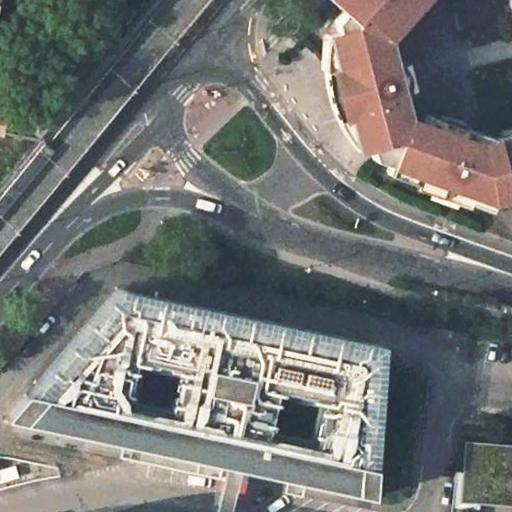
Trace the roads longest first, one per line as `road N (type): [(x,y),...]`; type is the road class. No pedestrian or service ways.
road 1 (secondary): [(142,117),(186,164),(283,228),(493,281)]
road 2 (secondary): [(142,117),(0,278)]
